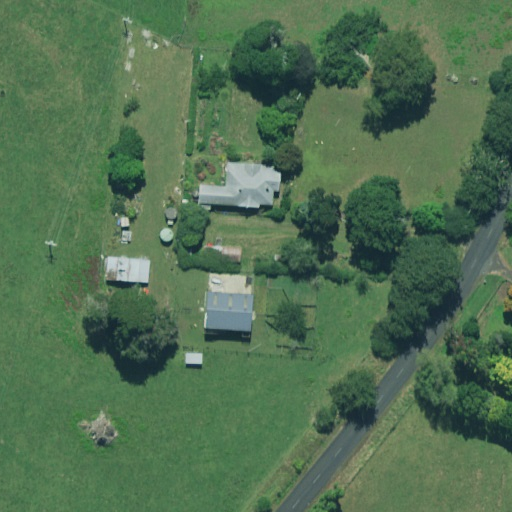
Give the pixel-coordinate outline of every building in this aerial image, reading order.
[(342,61),(327,58),(325,73),(340,76),(342,61)] [(280,167),(227,163),(225,188),(200,186),(198,203),(259,208),(259,205),(271,206),(273,191),(278,192),(280,167)] [(221,245),(221,240),(203,239),(202,258),(220,259),(221,245)] [(221,245),(220,259),(239,260),(240,246),(221,245)] [(148,261),(105,258),(104,281),(147,283),(148,261)] [(218,336),(219,329),(241,331),(241,338),(248,338),(251,295),(253,296),(254,278),(209,275),(208,293),(206,293),(203,335),(218,336)] [(200,366),(200,355),(185,355),(184,365),(200,366)]
